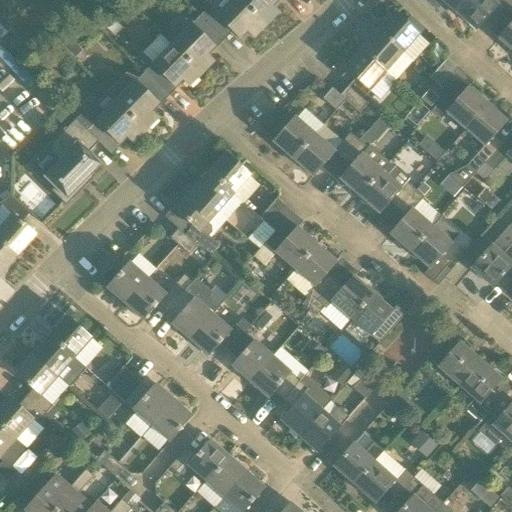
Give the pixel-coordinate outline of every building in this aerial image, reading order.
[(139,0),(133,6),(141,14),(153,2),(150,0),(139,0)] [(207,10),(199,17),(222,39),(230,31),(230,30),(239,39),(239,38),(246,31),(254,38),(266,26),(239,0),(217,0),(207,10)] [(239,0),(266,26),(278,14),(271,7),(273,4),(277,0),(239,0)] [(440,0),(456,14),(468,0),(440,0)] [(490,0),(468,0),(456,14),(476,31),(495,9),(504,17),(511,7),(511,0),(502,0),(498,6),(490,0)] [(126,26),(138,14),(129,5),(117,17),(126,26)] [(511,7),(504,17),(511,23),(511,24),(498,40),(511,52),(511,7)] [(378,32),(403,54),(419,35),(405,23),(394,13),(378,32)] [(410,16),(405,23),(419,35),(425,29),(410,16)] [(191,24),(170,45),(201,75),(213,62),(206,55),(215,46),(219,42),(222,39),(199,17),(192,25),(191,24)] [(75,25),(66,35),(74,43),(84,33),(75,25)] [(378,32),(362,50),(387,72),(403,54),(378,32)] [(77,59),(83,52),(74,43),(66,35),(59,41),(77,59)] [(157,38),(142,53),(152,63),(150,65),(152,67),(144,75),(166,96),(182,80),(189,87),(201,75),(170,45),(160,35),(159,36),(158,36),(157,37),(157,38)] [(369,92),(387,72),(362,50),(344,70),(355,80),(348,88),(367,105),(375,97),(369,92)] [(456,67),(447,59),(430,78),(439,86),(456,67)] [(439,86),(448,94),(465,75),(456,67),(439,86)] [(135,80),(115,101),(146,131),(157,119),(150,112),(153,110),(153,109),(166,96),(144,75),(135,80)] [(468,88),(473,82),(465,75),(448,94),(432,112),(441,120),(447,114),(465,131),(488,106),(468,88)] [(335,111),(345,100),(359,114),(367,105),(348,88),(340,96),(332,89),(323,99),(335,111)] [(429,92),(421,100),(430,108),(437,99),(429,92)] [(77,119),(76,120),(77,120),(76,120),(88,132),(99,143),(108,152),(109,153),(126,137),(133,144),(146,131),(115,101),(104,112),(98,106),(94,102),(77,119)] [(488,106),(465,131),(484,148),(467,167),(475,175),(476,174),(485,164),(502,145),(493,137),(507,122),(488,106)] [(63,110),(54,118),(60,125),(70,116),(63,110)] [(292,160),(314,135),(296,118),(273,143),(292,160)] [(59,164),(42,181),(52,191),(50,193),(65,208),(85,188),(82,185),(90,177),(99,168),(87,155),(97,145),(75,123),(51,147),(50,156),(59,164)] [(342,142),(333,153),(341,161),(359,141),(350,133),(342,142)] [(314,135),(292,160),(312,178),(333,153),(342,142),(332,134),(324,143),(314,135)] [(350,168),(340,180),(341,181),(359,198),(389,164),(369,146),(374,141),(365,134),(359,141),(341,161),(350,168)] [(426,139),(419,147),(437,163),(444,154),(426,139)] [(511,150),(510,152),(502,145),(485,164),(493,171),(507,156),(511,160),(511,150)] [(219,161),(209,173),(234,195),(251,176),(245,171),(225,154),(219,161)] [(389,164),(359,198),(379,215),(389,203),(397,209),(415,190),(407,182),(401,188),(392,180),(400,170),(391,162),(389,164)] [(475,175),(475,176),(483,183),(493,171),(485,164),(476,174),(475,175)] [(209,173),(192,191),(218,214),(226,221),(227,221),(243,203),(234,195),(209,173)] [(430,190),(423,183),(417,190),(424,197),(430,190)] [(415,190),(397,209),(406,217),(390,235),(410,253),(432,227),(440,217),(422,201),(424,198),(415,190)] [(7,191),(0,195),(0,199),(1,201),(10,195),(7,191)] [(176,212),(168,220),(178,230),(198,246),(211,255),(219,247),(208,237),(212,233),(212,226),(210,223),(218,214),(192,191),(189,195),(177,208),(175,211),(176,212)] [(11,215),(0,227),(0,240),(18,256),(36,236),(22,223),(30,214),(11,197),(0,205),(3,207),(11,215)] [(277,199),(260,219),(268,226),(285,207),(277,199)] [(277,234),(294,214),(285,207),(268,226),(275,232),(277,234)] [(275,232),(265,244),(275,253),(276,254),(295,271),(317,245),(298,229),(303,222),(294,214),(277,234),(275,232)] [(451,245),(432,227),(410,253),(429,269),(424,275),(433,283),(450,263),(442,255),(451,245)] [(486,253),(471,269),(493,288),(495,285),(505,293),(511,285),(511,262),(503,254),(511,243),(511,230),(508,227),(491,247),(486,253)] [(178,230),(170,239),(189,256),(198,246),(178,230)] [(0,276),(15,259),(16,258),(18,256),(0,240),(0,276)] [(295,271),(294,272),(313,289),(308,294),(310,296),(303,304),(309,310),(334,282),(326,275),(337,263),(317,245),(295,271)] [(212,261),(206,267),(215,274),(220,268),(212,261)] [(125,305),(148,280),(129,263),(107,289),(125,305)] [(184,276),(177,284),(185,291),(186,292),(192,284),(184,276)] [(334,282),(309,310),(316,316),(324,308),(326,310),(331,303),(350,319),(351,320),(373,295),(353,278),(344,289),(343,290),(334,282)] [(160,303),(168,310),(185,291),(177,284),(176,283),(165,295),(148,280),(125,305),(144,321),(160,303)] [(189,340),(212,315),(219,307),(210,299),(211,294),(196,280),(192,284),(186,292),(185,291),(168,310),(177,319),(172,325),(189,340)] [(351,320),(341,330),(360,347),(370,336),(373,339),(379,344),(394,327),(406,314),(397,306),(392,312),(385,305),(373,295),(351,320)] [(266,312),(255,325),(261,331),(273,318),(266,312)] [(212,315),(189,340),(209,357),(219,345),(227,352),(245,333),(236,325),(231,332),(212,315)] [(50,337),(75,359),(92,340),(67,317),(50,337)] [(242,319),(236,325),(245,333),(250,326),(242,319)] [(459,386),(480,362),(460,344),(465,338),(456,330),(429,360),(459,386)] [(245,333),(227,352),(237,361),(232,367),(250,383),(272,357),(245,333)] [(40,347),(33,355),(58,378),(70,388),(87,369),(75,359),(50,337),(40,347)] [(314,364),(324,352),(311,341),(300,353),(314,364)] [(272,357),(250,383),(269,399),(274,393),(283,401),(300,382),(304,376),(307,372),(280,349),(272,357)] [(41,397),(58,378),(33,355),(16,375),(33,390),(26,399),(45,416),(49,419),(50,421),(58,412),(41,397)] [(484,417),(505,394),(509,389),(501,380),(480,362),(459,386),(474,399),(466,409),(480,422),(484,417)] [(341,387),(351,376),(341,367),(331,379),(341,387)] [(359,367),(352,375),(360,382),(363,384),(370,376),(359,367)] [(132,375),(124,368),(106,387),(115,395),(132,375)] [(115,395),(123,402),(140,383),(132,375),(115,395)] [(298,436),(321,411),(328,403),(318,394),(321,390),(304,376),(300,382),(283,401),(292,409),(281,421),(298,436)] [(353,389),(356,392),(365,400),(372,392),(363,384),(360,382),(353,389)] [(151,426),(173,401),(155,385),(150,391),(140,383),(123,402),(151,426)] [(408,400),(400,392),(391,402),(400,409),(408,400)] [(488,420),(478,431),(495,447),(503,437),(511,445),(511,400),(505,394),(484,417),(488,420)] [(0,407),(0,424),(17,439),(27,449),(43,430),(41,428),(37,424),(45,416),(26,399),(18,407),(8,398),(0,407)] [(151,426),(170,443),(192,417),(173,401),(151,426)] [(391,402),(381,413),(394,425),(404,413),(400,409),(391,402)] [(330,419),(321,411),(298,436),(318,453),(349,418),(339,409),(330,419)] [(79,444),(91,435),(82,423),(70,432),(79,444)] [(0,464),(2,462),(7,466),(11,469),(19,460),(28,450),(27,449),(17,439),(0,424),(0,464)] [(426,458),(437,446),(420,432),(410,444),(426,458)] [(460,442),(452,433),(444,442),(452,450),(460,442)] [(188,467),(205,482),(228,457),(210,441),(196,456),(187,449),(170,468),(180,475),(188,467)] [(354,445),(334,467),(354,486),(374,463),(383,452),(374,444),(366,453),(355,443),(354,445)] [(69,446),(65,450),(71,456),(75,452),(69,446)] [(43,451),(41,454),(42,459),(46,461),(51,460),(53,456),(52,452),(48,449),(43,451)] [(125,468),(105,451),(97,460),(116,478),(125,468)] [(354,486),(375,504),(388,489),(397,497),(413,479),(383,452),(374,463),(354,486)] [(228,457),(205,482),(225,499),(247,474),(228,457)] [(56,511),(88,475),(84,470),(68,488),(55,476),(24,511),(25,511),(56,511)] [(89,474),(56,511),(87,511),(91,507),(93,506),(79,494),(94,478),(89,474)] [(247,474),(225,499),(239,511),(244,511),(265,489),(247,474)] [(399,511),(436,511),(443,505),(413,479),(397,497),(406,505),(399,511)] [(481,501),(490,491),(479,482),(471,492),(481,501)] [(511,491),(508,488),(501,496),(511,506),(511,491)] [(129,492),(122,500),(127,505),(132,498),(134,497),(129,493),(129,492)] [(91,507),(87,511),(119,511),(126,505),(127,505),(122,500),(111,511),(108,511),(97,501),(95,503),(93,506),(91,507)] [(173,511),(164,503),(156,511),(173,511)] [(274,511),(270,508),(266,511),(300,511),(290,503),(282,511),(274,511)]
